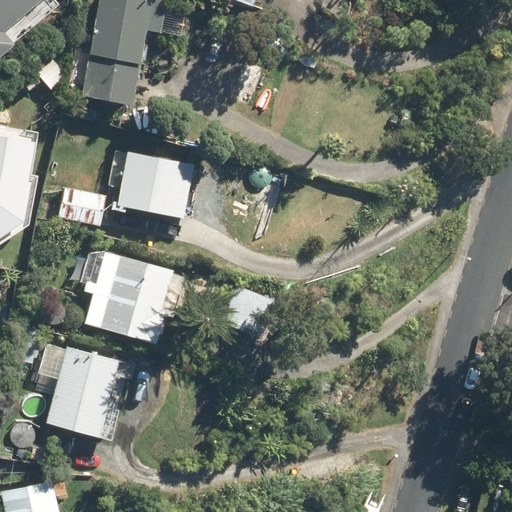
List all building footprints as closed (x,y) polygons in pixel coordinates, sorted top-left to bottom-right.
[(0,0),(0,59),(57,9),(49,0),(0,0)] [(94,20),(81,99),(130,107),(134,85),(140,86),(143,69),(139,68),(144,34),(158,37),(164,2),(150,0),(77,0),(75,17),(94,20)] [(207,0),(214,2),(215,1),(249,12),(251,7),(265,12),(270,8),(275,3),(276,0),(207,0)] [(48,90),(66,73),(46,50),(15,78),(28,93),(40,81),(48,90)] [(0,237),(23,222),(30,142),(0,140),(0,237)] [(192,169),(125,157),(115,212),(189,225),(196,190),(189,188),(192,169)] [(64,191),(58,220),(99,229),(105,199),(64,191)] [(104,257),(83,326),(154,347),(163,320),(172,322),(184,280),(104,257)] [(235,289),(221,327),(260,341),(274,304),(235,289)] [(25,330),(18,363),(32,366),(39,332),(25,330)] [(65,350),(43,426),(103,443),(121,380),(114,378),(118,365),(65,350)] [(57,511),(51,479),(0,489),(0,490),(4,511),(57,511)]
